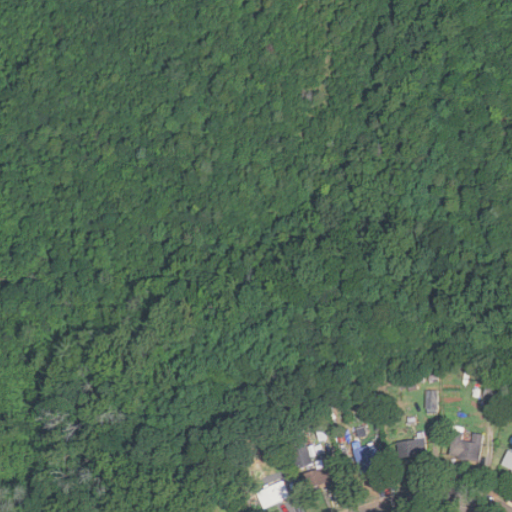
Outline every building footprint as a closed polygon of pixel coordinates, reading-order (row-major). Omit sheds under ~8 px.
[(485,398),(500,400),(501,392),(487,389),(485,398)] [(438,390),(428,390),(428,408),(438,408),(438,390)] [(480,460),(484,435),(473,433),(472,436),(453,433),(449,455),(480,460)] [(314,464),(304,437),(288,443),(299,470),(314,464)] [(400,458),(428,455),(426,438),(398,441),(400,458)] [(383,464),(373,442),(353,451),(363,473),(383,464)] [(511,476),(511,450),(509,449),(499,471),(511,476)] [(308,490),(335,480),(329,465),(302,475),(308,490)] [(264,508),(290,496),(284,481),(258,493),(264,508)]
